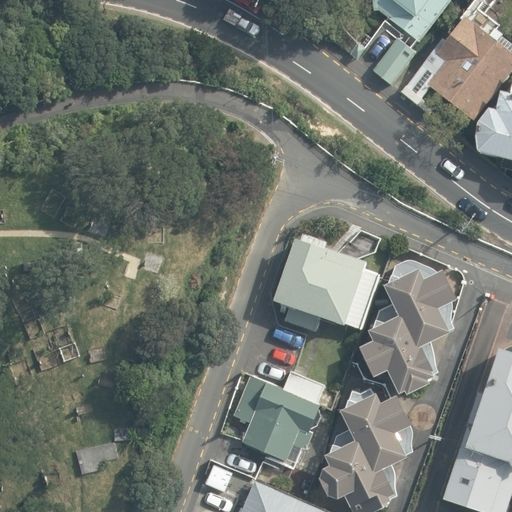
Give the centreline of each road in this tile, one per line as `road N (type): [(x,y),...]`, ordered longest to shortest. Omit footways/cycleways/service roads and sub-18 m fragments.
road 1 (residential): [(511,267),(332,186),(306,186),(278,216),(170,511)]
road 2 (secondary): [(168,0),(284,51),(511,222)]
